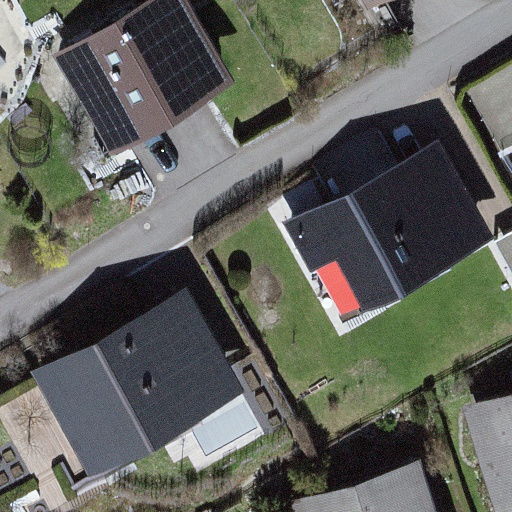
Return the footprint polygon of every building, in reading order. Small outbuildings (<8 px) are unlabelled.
[(238,73),(192,0),(141,0),(53,55),(113,150),(238,73)] [(438,140),(283,223),(308,270),(334,256),(364,312),(493,242),(438,140)] [(511,277),(499,283),(511,312),(511,277)] [(185,286),(30,369),(89,480),(245,397),(185,286)] [(511,386),(465,400),(497,511),(507,511),(511,511),(511,386)] [(439,511),(420,454),(289,496),(293,511),(439,511)]
